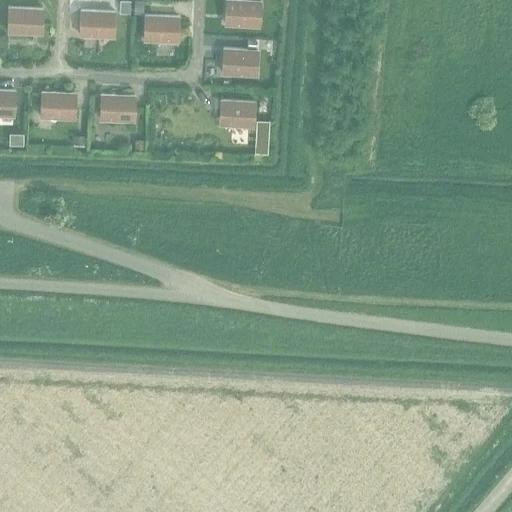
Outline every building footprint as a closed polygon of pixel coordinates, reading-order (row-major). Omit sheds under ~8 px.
[(119,0),(119,13),(128,14),(130,0),(126,0),(119,0)] [(133,14),(142,15),(143,1),(134,0),(133,14)] [(234,25),(258,26),(260,1),(236,0),(225,0),(225,14),(234,15),(234,25)] [(8,7),(7,32),(32,33),(32,23),(41,24),(42,9),(8,7)] [(88,35),(113,36),(114,12),(80,10),(80,25),(89,25),(88,35)] [(143,40),(168,41),(168,31),(177,31),(178,16),(144,15),(143,40)] [(0,47),(7,48),(8,35),(0,35),(0,47)] [(260,52),(270,53),(271,42),(261,41),(260,52)] [(257,50),(223,48),(222,63),(231,64),(231,74),(255,75),(257,50)] [(0,114),(13,115),(14,91),(0,89),(0,114)] [(49,117),(74,118),(75,93),(41,92),(40,107),(49,107),(49,117)] [(108,119),(133,121),(134,96),(100,94),(99,109),(109,110),(108,119)] [(252,127),(254,102),(220,100),(219,115),(228,115),(228,125),(252,127)] [(255,137),(265,138),(266,127),(256,126),(255,137)] [(12,135),(12,145),(24,145),(24,135),(12,135)] [(72,135),(72,145),(86,145),(86,136),(72,135)] [(134,140),(134,149),(144,149),(144,140),(134,140)]
